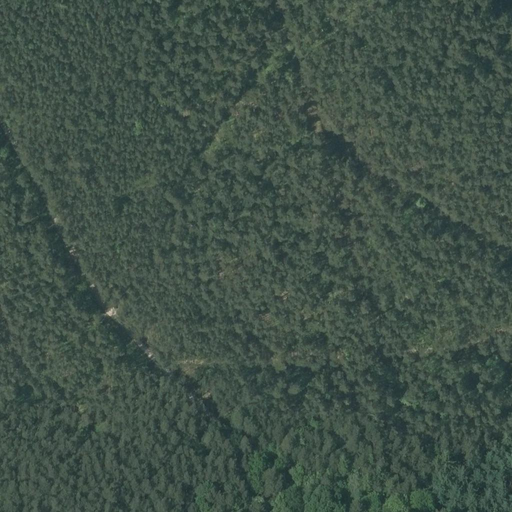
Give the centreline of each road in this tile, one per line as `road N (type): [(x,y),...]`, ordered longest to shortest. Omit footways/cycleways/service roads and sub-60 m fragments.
road 1 (track): [(0,119),(78,264),(158,363),(460,347),(511,326)]
road 2 (track): [(158,363),(300,511)]
